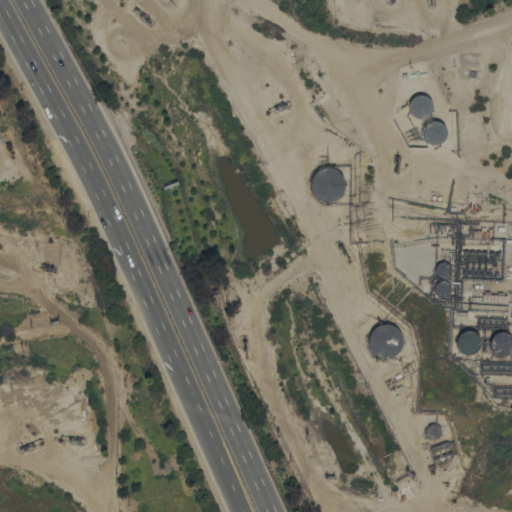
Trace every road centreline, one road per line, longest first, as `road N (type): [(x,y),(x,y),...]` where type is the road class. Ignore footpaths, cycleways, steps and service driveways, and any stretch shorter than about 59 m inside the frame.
road 1 (primary): [(270,511),(126,187),(26,0)]
road 2 (primary): [(0,8),(178,364)]
road 3 (primary): [(178,364),(241,511)]
